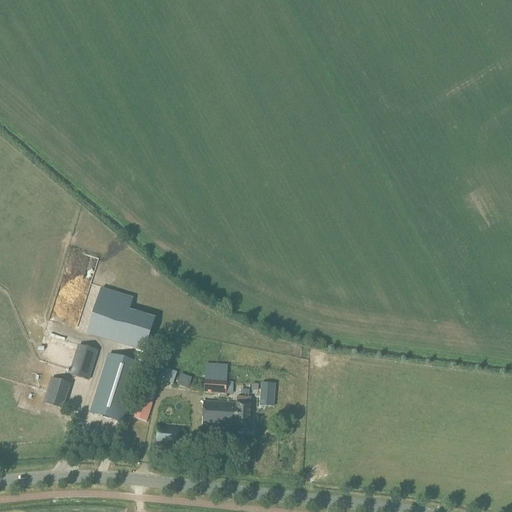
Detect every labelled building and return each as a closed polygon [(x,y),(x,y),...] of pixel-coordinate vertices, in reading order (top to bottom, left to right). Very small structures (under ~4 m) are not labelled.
[(145,354),(152,330),(156,319),(133,312),(130,311),(133,299),(101,289),(100,293),(87,336),(145,354)] [(70,375),(89,381),(98,352),(79,346),(70,375)] [(140,365),(109,355),(90,414),(122,424),(140,365)] [(175,372),(178,364),(155,356),(152,363),(175,372)] [(228,366),(205,365),(204,394),(227,395),(228,366)] [(177,373),(164,368),(160,380),(174,385),(177,373)] [(63,411),(71,385),(51,379),(43,405),(63,411)] [(147,423),(157,388),(142,384),(132,419),(147,423)] [(262,384),(260,406),(273,407),(275,385),(262,384)] [(202,428),(236,430),(249,430),(250,405),(251,405),(251,398),(238,398),(237,403),(203,401),(202,428)] [(83,434),(91,436),(92,429),(84,427),(83,434)] [(179,428),(158,427),(156,448),(178,449),(179,428)]
